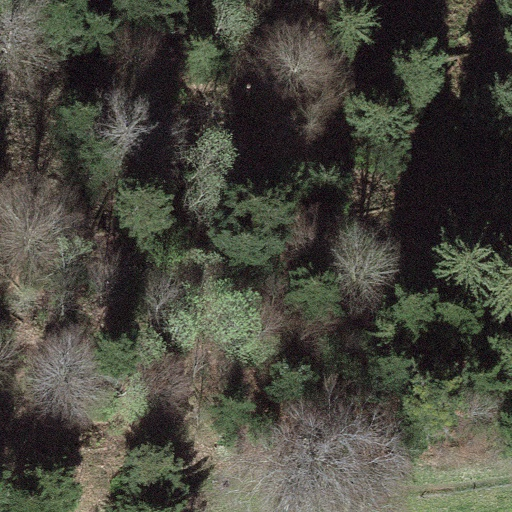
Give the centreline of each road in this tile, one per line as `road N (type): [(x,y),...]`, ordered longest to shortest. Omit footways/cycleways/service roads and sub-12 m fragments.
road 1 (track): [(291,482),(511,473)]
road 2 (track): [(116,511),(291,482)]
